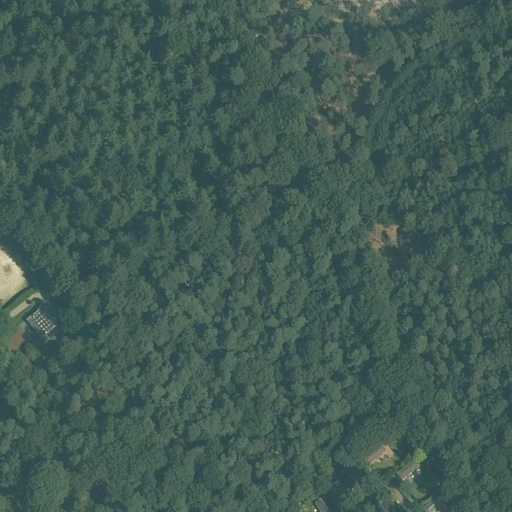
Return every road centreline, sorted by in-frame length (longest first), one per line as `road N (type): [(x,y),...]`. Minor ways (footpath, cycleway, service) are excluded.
road 1 (track): [(0,60),(57,46),(150,63),(210,95),(296,162)]
road 2 (track): [(0,135),(67,177),(115,187),(252,168),(282,153)]
road 3 (track): [(136,511),(154,474),(157,430),(139,389),(102,367),(32,373),(0,389)]
road 4 (unknown): [(395,413),(296,162)]
road 5 (unknown): [(296,162),(233,0)]
road 6 (unknown): [(475,511),(395,413)]
